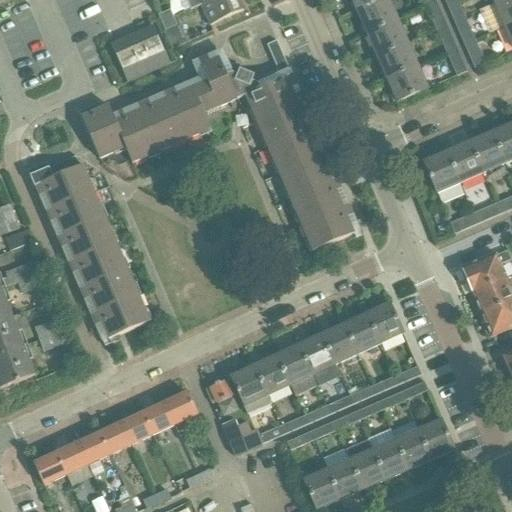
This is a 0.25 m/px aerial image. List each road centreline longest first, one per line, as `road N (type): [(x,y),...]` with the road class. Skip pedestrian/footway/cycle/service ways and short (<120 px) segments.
road 1 (residential): [(0,442),(411,254)]
road 2 (residential): [(511,474),(411,254)]
road 3 (residential): [(365,148),(301,0)]
road 4 (residential): [(365,148),(511,85)]
